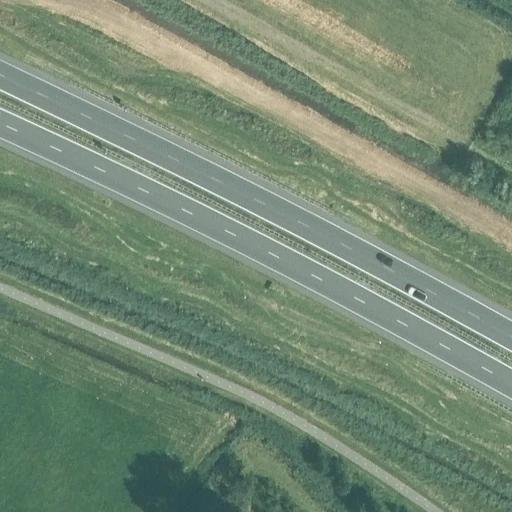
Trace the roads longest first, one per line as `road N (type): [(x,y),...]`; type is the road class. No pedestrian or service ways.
road 1 (trunk): [(511,336),(0,75)]
road 2 (trunk): [(0,123),(225,230),(511,383)]
road 3 (track): [(511,169),(214,0)]
